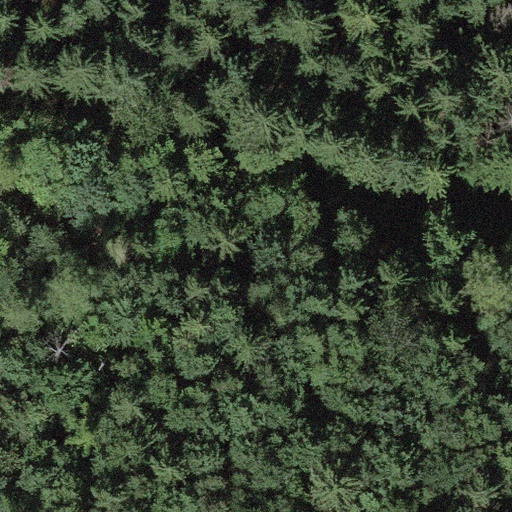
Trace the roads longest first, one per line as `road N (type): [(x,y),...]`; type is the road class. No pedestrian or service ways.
road 1 (track): [(0,134),(511,262)]
road 2 (track): [(0,250),(275,199)]
